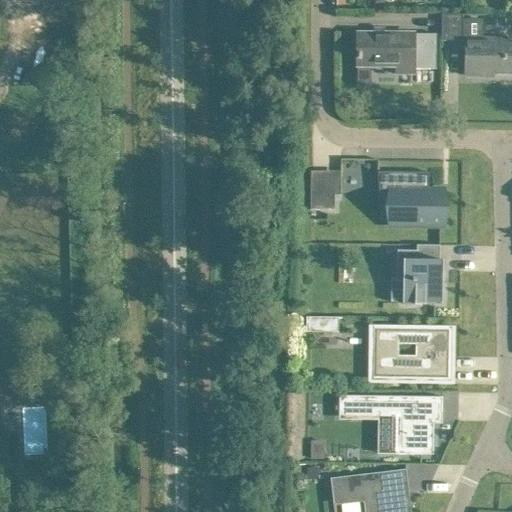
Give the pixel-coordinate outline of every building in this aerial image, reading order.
[(463,15),(442,15),(442,38),(466,38),(465,75),(482,76),(482,70),(492,71),(492,73),(511,73),(511,42),(505,42),(505,39),(493,38),(493,40),(482,40),(483,20),(463,20),(463,15)] [(437,34),(357,34),(357,66),(397,66),(397,74),(413,74),(413,69),(437,69),(437,34)] [(376,184),(393,184),(393,215),(386,215),(386,234),(444,234),(444,198),(438,198),(438,202),(430,202),(430,173),(376,172),(376,184)] [(346,193),(356,192),(355,174),(345,174),(346,193)] [(334,194),(310,193),(310,209),(334,209),(334,194)] [(439,246),(417,245),(417,251),(397,250),(397,280),(404,280),(403,304),(414,304),(414,305),(425,305),(425,302),(442,303),(443,261),(439,261),(439,246)] [(307,334),(317,335),(318,320),(307,320),(307,334)] [(447,328),(448,328),(448,327),(374,326),(374,375),(377,379),(449,380),(449,357),(447,357),(447,328)] [(49,383),(59,386),(61,371),(51,370),(49,383)] [(389,417),(388,454),(422,455),(422,451),(433,451),(433,412),(442,412),(442,397),(340,396),(339,416),(389,417)] [(322,459),(322,443),(309,443),(309,459),(322,459)] [(306,468),(306,479),(317,480),(317,468),(306,468)] [(406,470),(330,479),(333,502),(363,498),(364,511),(404,511),(402,487),(408,487),(406,470)]
